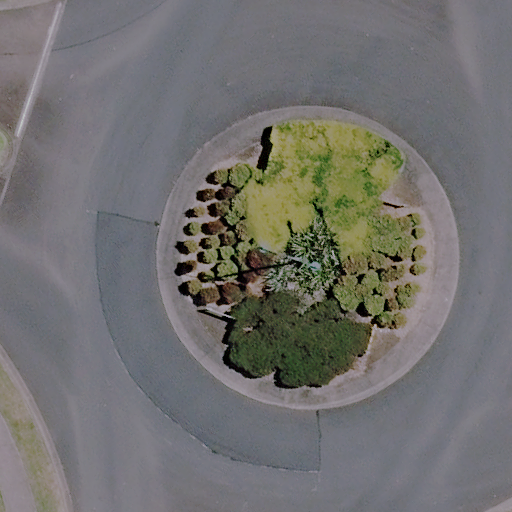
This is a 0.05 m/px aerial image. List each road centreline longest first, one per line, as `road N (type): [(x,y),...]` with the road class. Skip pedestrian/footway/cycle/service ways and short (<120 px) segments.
road 1 (tertiary): [(268,483),(209,467),(157,437),(114,393),(86,339),(73,280),(76,219),(97,162)]
road 2 (tertiary): [(511,303),(497,352),(468,400),(428,440),(379,467),(325,482),(268,483)]
road 3 (tertiary): [(238,49),(293,42),(348,49),(400,69),(445,101),(480,143)]
road 4 (tertiary): [(97,162),(155,91),(238,49)]
road 5 (tertiary): [(487,0),(480,143)]
